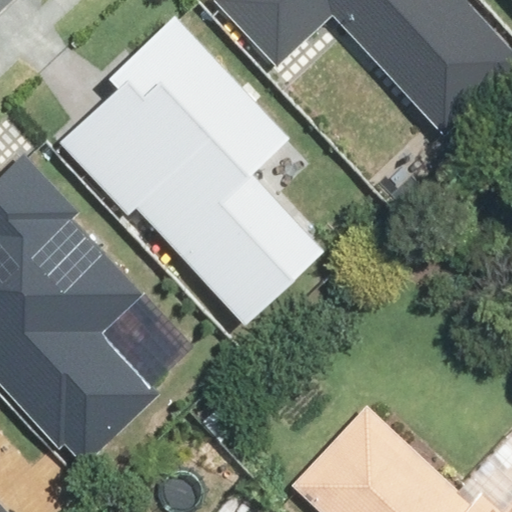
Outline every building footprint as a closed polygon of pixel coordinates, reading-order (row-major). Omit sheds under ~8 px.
[(113,75),(58,126),(129,202),(141,191),(247,304),(315,240),(247,168),(294,124),(176,0),(175,0),(105,66),(113,75)] [(511,25),(487,0),(230,0),(279,51),(332,0),(337,0),(451,117),(511,58),(511,25)] [(0,367),(86,454),(168,373),(101,306),(144,264),(16,136),(0,151),(0,367)] [(377,384),(296,472),(339,511),(511,511),(511,420),(469,467),(377,384)] [(0,511),(29,511),(32,510),(0,477),(0,408),(8,400),(0,392),(0,511)]
